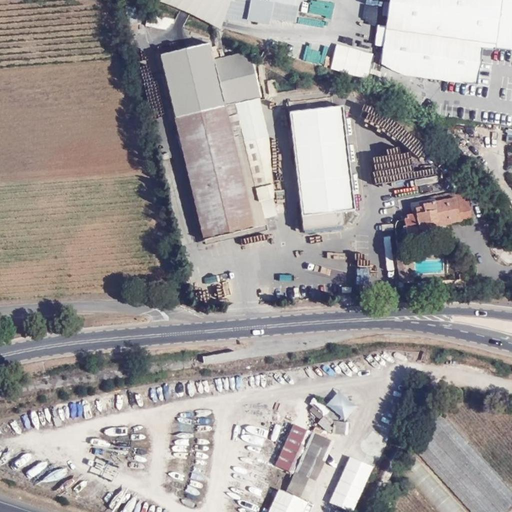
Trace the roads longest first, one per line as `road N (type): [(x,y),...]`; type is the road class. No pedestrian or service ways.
road 1 (residential): [(0,312),(154,307),(168,318),(170,333)]
road 2 (secondary): [(345,318),(170,333)]
road 3 (secondary): [(170,333),(0,356)]
road 4 (secondary): [(511,314),(428,308),(345,318)]
road 5 (unknown): [(432,372),(366,511)]
